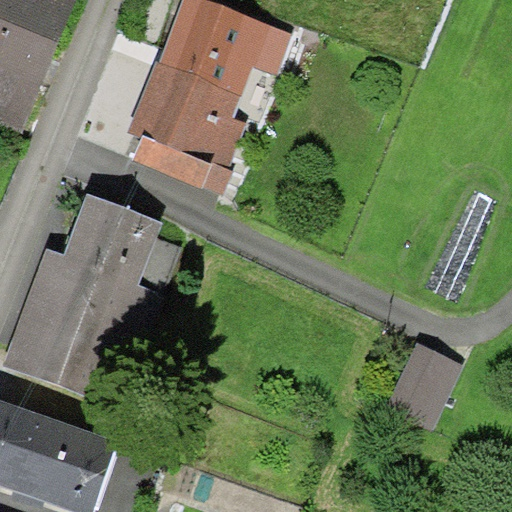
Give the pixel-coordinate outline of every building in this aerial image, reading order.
[(0,0),(0,74),(33,87),(41,90),(77,0),(0,0)] [(235,57),(249,19),(198,0),(196,0),(172,67),(159,102),(212,121),(235,57)] [(249,19),(235,57),(251,63),(273,72),(287,34),(249,19)] [(231,117),(251,63),(235,57),(212,121),(225,127),(227,127),(231,117)] [(0,117),(18,125),(33,87),(0,74),(0,117)] [(212,162),(224,166),(239,133),(227,127),(225,127),(212,121),(159,102),(142,137),(146,139),(212,162)] [(227,127),(239,133),(242,123),(231,117),(227,127)] [(212,162),(146,139),(131,175),(195,202),(212,162)] [(212,162),(195,202),(215,209),(232,169),(224,166),(212,162)] [(130,286),(161,297),(181,245),(151,233),(155,223),(94,198),(77,246),(59,295),(122,316),(130,286)] [(130,286),(122,316),(149,327),(161,297),(130,286)] [(149,327),(122,316),(59,295),(45,329),(21,399),(82,420),(91,393),(118,403),(149,327)] [(420,349),(400,391),(429,404),(420,423),(433,427),(461,369),(420,349)] [(390,411),(420,423),(429,404),(400,391),(390,411)] [(0,470),(21,478),(15,494),(44,503),(50,488),(88,502),(108,445),(0,407),(0,470)]
